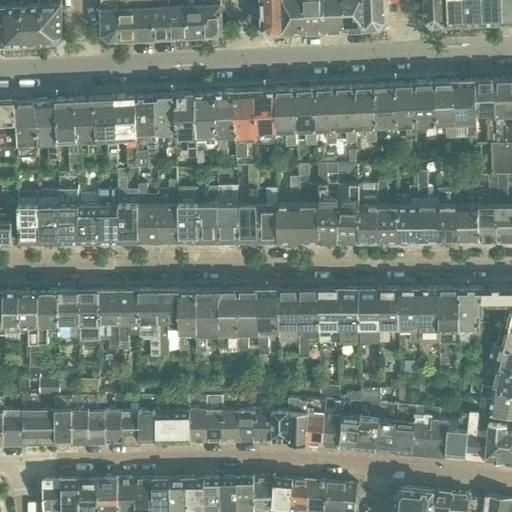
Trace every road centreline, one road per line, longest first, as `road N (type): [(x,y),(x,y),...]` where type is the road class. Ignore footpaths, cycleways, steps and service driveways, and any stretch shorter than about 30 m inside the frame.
road 1 (residential): [(511,263),(0,267)]
road 2 (residential): [(22,460),(277,457),(379,465)]
road 3 (residential): [(246,58),(79,67)]
road 4 (residential): [(407,51),(246,58)]
road 5 (residential): [(379,465),(511,479)]
